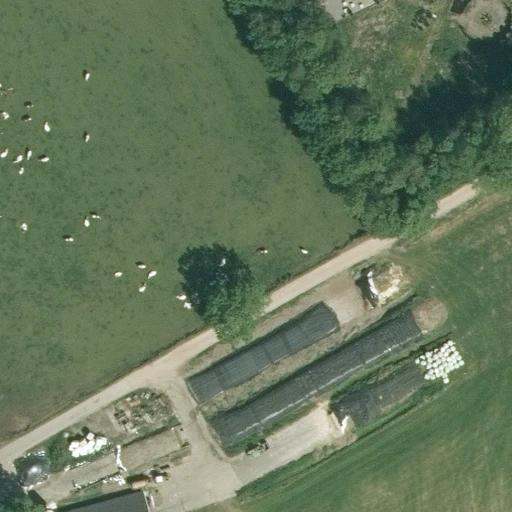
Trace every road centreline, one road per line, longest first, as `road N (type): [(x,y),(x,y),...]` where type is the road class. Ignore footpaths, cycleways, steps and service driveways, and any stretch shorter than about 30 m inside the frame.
road 1 (track): [(126,384),(511,161)]
road 2 (unclassified): [(0,459),(126,384)]
